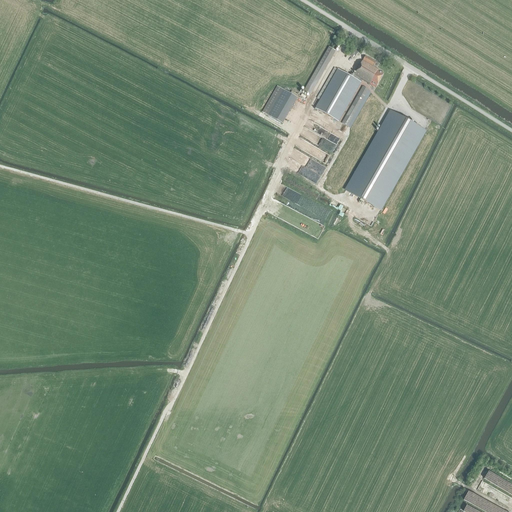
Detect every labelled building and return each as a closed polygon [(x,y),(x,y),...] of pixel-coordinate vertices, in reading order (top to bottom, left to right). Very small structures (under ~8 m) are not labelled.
[(327,47),(305,91),(313,95),(335,50),(327,47)] [(352,49),(349,55),(355,58),(358,53),(352,49)] [(375,88),(383,74),(378,70),(378,69),(373,67),(376,62),(365,56),(352,78),(338,70),(315,108),(338,121),(360,83),(358,81),(359,79),(375,88)] [(352,129),(371,91),(362,86),(343,124),(352,129)] [(297,97),(283,89),(281,94),(294,102),(297,97)] [(410,122),(411,120),(408,118),(406,121),(389,111),(344,190),(378,209),(423,131),(415,126),(413,125),(410,123),(410,122)] [(334,151),(341,138),(335,135),(334,137),(334,134),(331,134),(330,135),(330,140),(326,138),(327,134),(324,134),(324,136),(321,136),(319,134),(312,134),(313,134),(312,140),(311,139),(311,143),(323,149),(319,148),(331,154),(332,154),(334,151)] [(316,209),(313,213),(326,220),(331,211),(320,204),(316,210),(316,209)]
